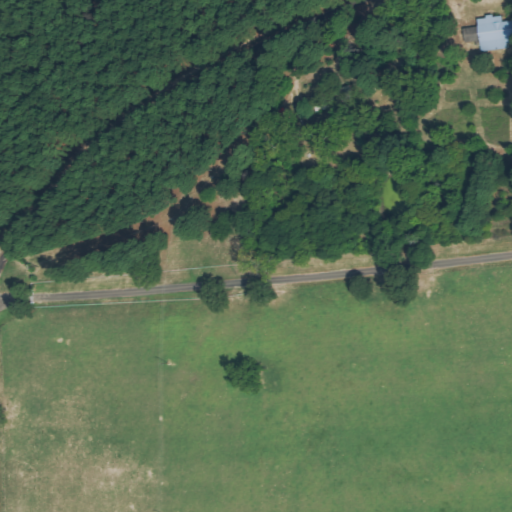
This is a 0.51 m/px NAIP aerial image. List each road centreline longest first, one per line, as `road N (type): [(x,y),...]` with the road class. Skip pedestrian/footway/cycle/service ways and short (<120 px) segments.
road 1 (residential): [(0,301),(511,254)]
road 2 (residential): [(0,256),(54,176),(183,76),(364,0)]
